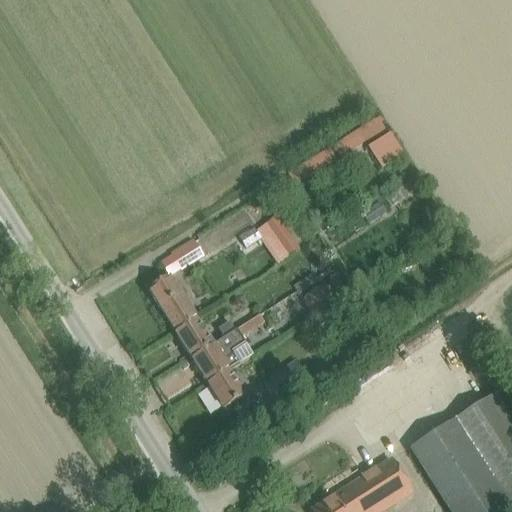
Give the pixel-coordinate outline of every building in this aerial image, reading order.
[(298,252),(276,218),(264,227),(286,260),(298,252)] [(188,248),(171,258),(180,272),(197,261),(188,248)] [(196,323),(180,297),(169,280),(147,293),(158,310),(175,336),(196,323)] [(329,285),(301,301),(316,327),(338,314),(334,309),(341,305),(329,285)] [(236,326),(243,339),(265,328),(258,315),(236,326)] [(212,348),(212,347),(196,323),(175,336),(191,361),(212,348)] [(223,341),(235,334),(229,325),(217,332),(222,340),(223,341)] [(241,343),(235,334),(223,341),(222,340),(212,347),(212,348),(191,361),(207,387),(229,373),(229,374),(239,367),(229,350),(241,343)] [(167,397),(196,383),(188,366),(159,380),(167,397)] [(245,399),(229,374),(229,373),(207,387),(223,412),(245,399)] [(319,410),(333,401),(328,393),(314,401),(319,410)] [(447,511),(500,511),(507,508),(511,504),(511,425),(494,398),(454,424),(410,451),(447,511)] [(387,511),(412,497),(390,463),(311,511),(387,511)]
